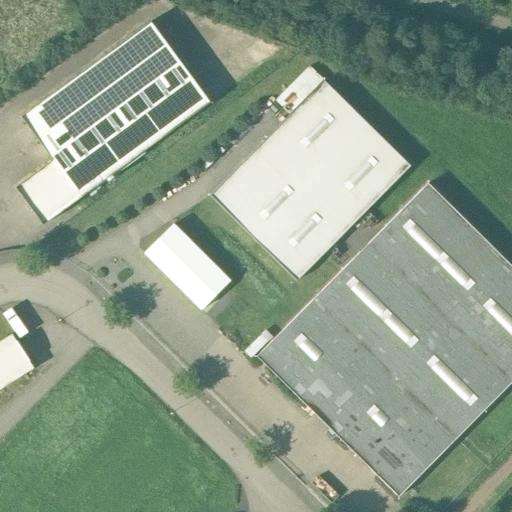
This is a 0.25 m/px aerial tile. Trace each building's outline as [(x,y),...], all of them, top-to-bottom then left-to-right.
[(152,21),(22,116),(54,159),(82,197),(211,102),(164,38),(152,21)] [(280,126),(211,195),(232,215),(298,280),(411,166),(325,80),(280,126)] [(54,159),(16,187),(44,225),(54,218),(54,217),(82,197),(54,159)] [(511,382),(511,265),(429,184),(258,356),(399,496),(511,382)] [(232,280),(174,223),(144,253),(202,310),(232,280)] [(12,334),(0,341),(0,389),(9,384),(34,368),(12,334)]
